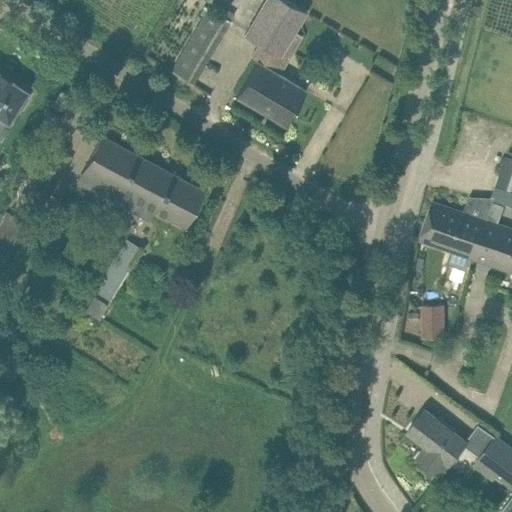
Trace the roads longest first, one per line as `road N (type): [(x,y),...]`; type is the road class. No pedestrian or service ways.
road 1 (unclassified): [(6,0),(322,201),(383,231)]
road 2 (unclassified): [(380,511),(359,470),(348,376),(383,231)]
road 3 (unclassified): [(383,231),(440,0)]
